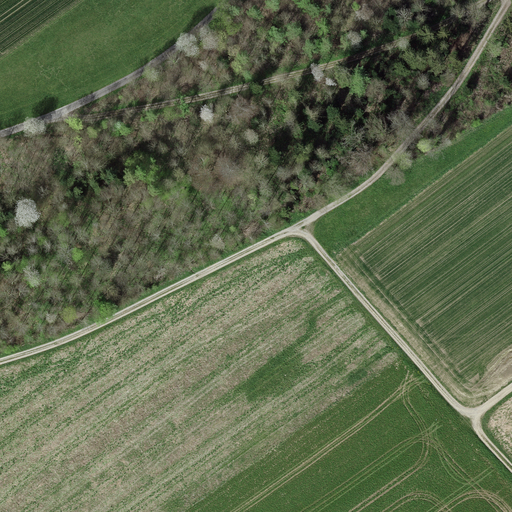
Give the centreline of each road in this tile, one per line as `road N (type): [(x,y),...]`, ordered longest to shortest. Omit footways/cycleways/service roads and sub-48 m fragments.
road 1 (track): [(495,0),(441,28),(305,73),(63,118)]
road 2 (track): [(299,224),(0,351)]
road 3 (track): [(299,224),(373,171),(451,99),(510,0)]
road 4 (track): [(511,379),(469,410),(299,224)]
road 5 (track): [(0,143),(142,87),(200,45),(241,0)]
